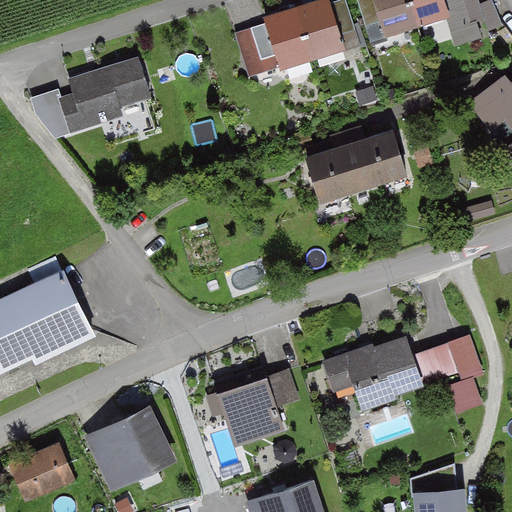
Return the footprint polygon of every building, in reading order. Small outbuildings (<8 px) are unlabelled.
[(322,0),(305,0),(258,15),(275,69),(338,49),(322,0)] [(439,0),(370,0),(380,34),(444,18),(439,0)] [(135,58),(63,76),(67,92),(58,94),(67,128),(116,116),(113,105),(145,97),(135,58)] [(511,142),(501,151),(511,164),(511,82),(509,85),(501,75),(464,105),(489,137),(504,125),(511,135),(511,142)] [(388,129),(300,156),(313,201),(401,175),(388,129)] [(0,375),(23,365),(26,371),(96,338),(61,264),(0,293),(0,375)] [(409,329),(318,359),(329,393),(352,386),(362,415),(430,393),(427,387),(416,355),(409,329)] [(470,336),(416,355),(427,387),(481,368),(470,336)] [(290,370),(263,380),(274,408),(300,399),(290,370)] [(262,374),(210,390),(230,451),(282,434),(274,408),(263,380),(262,374)] [(144,407),(83,437),(109,490),(171,459),(144,407)] [(411,419),(377,428),(381,442),(414,432),(411,419)] [(53,443),(4,463),(21,504),(70,484),(53,443)] [(326,511),(314,474),(247,496),(252,511),(326,511)]
